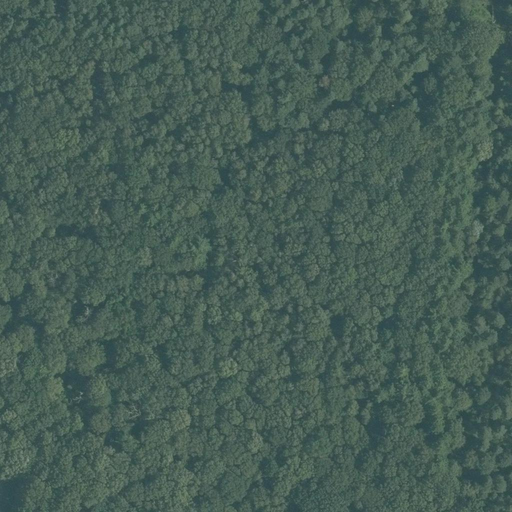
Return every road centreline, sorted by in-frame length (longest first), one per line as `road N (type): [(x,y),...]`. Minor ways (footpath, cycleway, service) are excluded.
road 1 (track): [(453,499),(501,0)]
road 2 (track): [(187,408),(261,0)]
road 3 (track): [(187,408),(491,511)]
